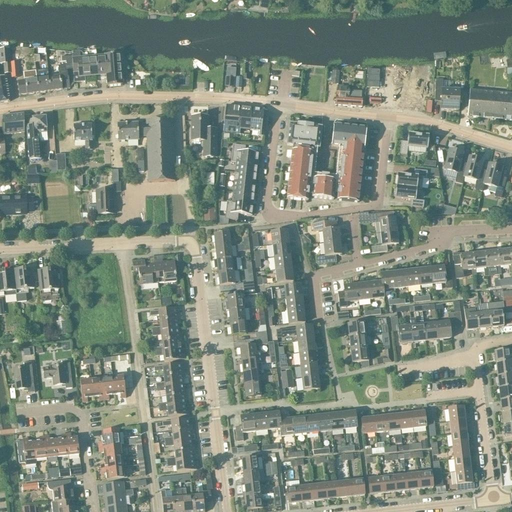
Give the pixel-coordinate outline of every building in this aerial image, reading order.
[(0,49),(0,64),(10,63),(9,48),(0,49)] [(96,57),(97,75),(107,74),(108,86),(122,85),(119,54),(105,55),(105,56),(96,57)] [(72,83),(75,83),(72,59),(72,56),(59,57),(60,62),(66,61),(67,65),(58,66),(58,71),(48,72),(48,78),(50,92),(62,90),(70,89),(70,87),(72,83)] [(84,76),(97,75),(96,57),(72,59),(75,83),(85,82),(84,76)] [(378,69),(368,69),(368,84),(378,84),(378,69)] [(33,80),(17,82),(19,95),(19,96),(27,95),(27,96),(39,94),(39,93),(37,79),(37,77),(33,77),(33,80)] [(226,77),(225,87),(233,87),(234,78),(226,77)] [(409,77),(395,77),(395,101),(409,101),(409,95),(423,95),(423,85),(409,85),(409,77)] [(0,78),(0,102),(9,102),(6,78),(0,78)] [(48,78),(37,79),(39,93),(39,94),(50,92),(48,78)] [(441,102),(441,108),(441,110),(458,111),(459,90),(442,89),(443,80),(436,79),(435,102),(441,102)] [(349,87),(336,86),(335,105),(361,107),(362,99),(361,99),(361,92),(349,91),(349,87)] [(490,119),(493,93),(470,91),(468,117),(490,119)] [(511,94),(493,93),(490,119),(511,120),(511,94)] [(240,108),(226,106),(224,120),(239,122),(240,108)] [(250,122),(251,109),(240,108),(239,122),(238,130),(240,130),(249,131),(250,122)] [(266,111),(251,109),(250,122),(249,131),(259,132),(258,137),(260,137),(260,136),(264,136),(266,111)] [(23,114),(2,116),(4,136),(21,134),(24,133),(26,133),(23,114)] [(38,134),(46,133),(45,117),(31,118),(32,120),(25,121),(29,160),(41,159),(38,134)] [(192,117),(191,141),(204,141),(203,146),(207,146),(206,158),(216,158),(216,130),(208,130),(208,118),(192,117)] [(148,183),(175,182),(172,119),(146,120),(146,124),(138,124),(138,123),(117,124),(117,142),(139,141),(139,137),(146,137),(148,183)] [(224,120),(222,133),(239,134),(240,130),(238,130),(239,122),(224,120)] [(91,125),(80,125),(79,124),(76,124),(75,125),(73,125),(73,142),(85,142),(85,150),(92,150),(91,125)] [(287,199),(308,201),(313,153),(312,153),(313,148),(319,149),(321,128),(313,127),(313,126),(297,125),(289,124),(287,145),(293,146),(292,151),(287,199)] [(334,125),(331,146),(343,148),(337,201),(358,203),(366,129),(334,125)] [(399,154),(406,155),(407,147),(427,149),(429,137),(408,134),(407,143),(401,142),(399,154)] [(231,162),(236,162),(257,165),(258,154),(245,152),(245,146),(233,145),(231,162)] [(462,185),(464,178),(464,177),(466,168),(459,166),(463,154),(449,150),(444,170),(457,174),(455,183),(462,185)] [(65,170),(65,154),(57,155),(57,171),(65,170)] [(464,177),(464,178),(477,181),(474,190),(482,192),(484,184),(486,175),(479,173),(482,161),(469,157),(466,168),(464,177)] [(236,162),(235,172),(256,175),(257,165),(236,162)] [(486,175),(484,184),(490,186),(496,188),(495,193),(494,197),(501,198),(503,189),(506,178),(500,177),(502,168),(488,164),(486,175)] [(36,166),(27,167),(27,175),(36,174),(36,166)] [(396,187),(417,189),(421,190),(423,178),(426,178),(427,172),(414,170),(414,177),(397,175),(396,187)] [(235,172),(234,183),(255,185),(256,175),(235,172)] [(39,184),(39,176),(28,176),(28,184),(39,184)] [(312,198),(333,200),(335,181),(314,179),(312,198)] [(234,183),(233,193),(254,195),(255,185),(234,183)] [(417,189),(396,187),(395,199),(411,201),(410,207),(423,208),(424,202),(415,201),(417,189)] [(114,215),(113,191),(96,192),(97,216),(114,215)] [(233,193),(231,203),(253,205),(254,195),(233,193)] [(27,212),(33,212),(33,200),(26,200),(26,197),(0,198),(0,218),(5,218),(5,215),(27,214),(27,212)] [(253,205),(231,203),(226,202),(225,219),(237,221),(238,214),(251,216),(253,205)] [(444,205),(442,214),(449,214),(453,214),(455,208),(444,205)] [(203,209),(204,222),(215,221),(215,208),(203,209)] [(394,212),(368,215),(369,224),(379,223),(380,233),(397,231),(396,218),(394,219),(394,212)] [(326,218),(312,220),(312,224),(313,233),(322,232),(324,244),(340,242),(338,229),(336,229),(335,222),(327,223),(326,218)] [(273,246),(289,244),(287,231),(271,233),(273,246)] [(399,244),(397,231),(380,233),(382,246),(372,247),(373,253),(388,252),(387,245),(399,244)] [(216,248),(231,246),(230,233),(214,235),(216,248)] [(341,255),(340,242),(324,244),(325,256),(317,257),(318,265),(336,263),(335,256),(341,255)] [(290,257),(289,244),(273,246),(274,258),(290,257)] [(231,246),(216,248),(217,260),(233,259),(231,246)] [(498,267),(497,267),(498,275),(502,275),(501,266),(509,266),(511,265),(509,250),(497,252),(498,267)] [(486,268),(484,268),(485,277),(498,275),(497,267),(498,267),(497,252),(490,252),(486,253),(484,253),(486,268)] [(474,270),(472,270),(473,278),(477,278),(476,269),(484,268),(486,268),(484,253),(472,254),(474,270)] [(461,265),(453,266),(455,281),(463,280),(461,271),(463,271),(472,270),(474,270),(472,254),(466,255),(460,256),(461,265)] [(292,269),(290,257),(274,258),(276,271),(292,269)] [(217,261),(214,261),(215,269),(218,268),(218,273),(234,271),(237,271),(236,258),(233,259),(217,261)] [(141,286),(159,284),(157,267),(151,267),(151,265),(145,265),(145,261),(133,263),(134,272),(139,272),(141,286)] [(157,267),(159,284),(177,282),(175,262),(162,263),(163,266),(157,267)] [(446,289),(452,288),(450,270),(444,271),(444,267),(431,269),(433,285),(445,284),(446,289)] [(14,270),(16,295),(17,303),(27,302),(26,294),(28,293),(28,290),(34,289),(32,272),(26,273),(25,269),(14,270)] [(293,282),(292,269),(276,271),(277,284),(293,282)] [(433,285),(431,269),(419,270),(421,287),(433,285)] [(4,296),(16,295),(14,270),(2,272),(2,275),(0,275),(0,292),(4,292),(4,296)] [(406,271),(408,288),(421,287),(419,270),(406,271)] [(44,271),(38,271),(40,296),(41,302),(51,301),(50,295),(53,295),(53,291),(59,290),(57,273),(51,274),(44,275),(44,271)] [(236,284),(234,271),(218,273),(220,286),(236,284)] [(396,289),(408,288),(406,271),(394,273),(396,289)] [(381,274),(382,282),(383,291),(396,289),(394,273),(381,274)] [(384,298),(383,291),(382,282),(370,283),(371,300),(384,298)] [(359,301),(371,300),(370,283),(357,285),(359,301)] [(286,300),(302,298),(301,285),(284,287),(286,300)] [(346,303),(359,301),(357,285),(344,286),(345,293),(339,293),(340,308),(347,307),(346,303)] [(228,302),(226,303),(227,311),(229,310),(244,309),(243,296),(228,298),(228,302)] [(287,312),(304,311),(302,298),(286,300),(287,312)] [(503,303),(491,304),(492,312),(489,313),(491,328),(503,326),(501,311),(504,311),(503,303)] [(492,312),(491,304),(487,304),(488,313),(480,314),(477,314),(479,329),(491,328),(489,313),(492,312)] [(475,309),(464,310),(464,315),(466,331),(479,329),(477,314),(480,314),(479,306),(475,306),(475,309)] [(159,322),(180,319),(179,314),(177,315),(176,309),(150,312),(151,317),(159,316),(159,322)] [(244,309),(229,310),(231,323),(246,321),(244,309)] [(305,323),(304,311),(287,312),(289,325),(305,323)] [(456,328),(454,313),(448,314),(449,322),(436,324),(438,340),(451,339),(450,329),(456,328)] [(400,345),(413,343),(411,327),(399,328),(398,317),(391,318),(393,333),(399,333),(400,345)] [(180,324),(180,319),(159,322),(160,327),(152,328),(152,333),(179,330),(178,324),(180,324)] [(57,335),(68,334),(66,321),(56,322),(57,335)] [(246,321),(231,323),(232,336),(247,334),(246,321)] [(425,342),(424,325),(416,326),(416,321),(411,322),(411,327),(413,343),(425,342)] [(350,338),(366,336),(365,323),(348,325),(350,338)] [(425,342),(438,340),(436,324),(424,325),(425,342)] [(298,341),(314,339),(313,326),(296,328),(298,341)] [(179,334),(179,330),(152,333),(153,337),(161,336),(162,342),(182,340),(181,334),(179,334)] [(351,351),(367,349),(366,336),(350,338),(351,351)] [(299,354),(316,352),(314,339),(298,341),(299,354)] [(183,344),(182,340),(162,342),(162,348),(154,349),(155,353),(181,350),(180,344),(183,344)] [(242,361),(264,358),(263,353),(256,353),(256,346),(240,348),(242,361)] [(369,362),(367,349),(351,351),(352,364),(369,362)] [(181,355),(181,350),(155,353),(155,357),(163,356),(164,363),(184,360),(184,355),(181,355)] [(511,362),(511,364),(511,360),(510,350),(494,352),(496,364),(511,362)] [(384,351),(385,357),(382,358),(383,364),(391,363),(390,351),(384,351)] [(301,366),(317,364),(316,352),(299,354),(301,366)] [(243,373),(258,371),(261,371),(260,364),(264,364),(264,358),(242,361),(243,373)] [(51,367),(51,368),(43,369),(44,379),(52,378),(53,386),(65,385),(66,389),(72,389),(69,361),(62,361),(62,366),(51,367)] [(28,394),(35,393),(31,362),(24,363),(24,368),(13,369),(16,390),(27,389),(28,394)] [(511,374),(511,366),(511,364),(511,362),(496,364),(497,376),(511,374)] [(302,379),(319,377),(317,364),(301,366),(302,379)] [(163,371),(164,377),(184,375),(184,370),(181,370),(180,365),(155,368),(155,372),(163,371)] [(260,383),(258,371),(243,373),(244,385),(260,383)] [(107,378),(102,379),(104,401),(109,400),(108,396),(114,395),(112,378),(112,373),(107,373),(107,378)] [(511,387),(511,374),(497,376),(499,389),(511,387)] [(184,375),(164,377),(165,383),(156,384),(157,388),(183,385),(182,380),(185,379),(184,375)] [(112,378),(114,395),(120,395),(121,399),(126,398),(123,377),(112,378)] [(320,390),(319,377),(302,379),(304,392),(320,390)] [(91,380),(93,398),(99,397),(99,401),(104,401),(102,379),(91,380)] [(87,398),(93,398),(91,380),(80,382),(82,403),(87,403),(87,398)] [(261,397),(260,383),(244,385),(246,398),(261,397)] [(183,390),(183,385),(157,388),(157,392),(165,391),(166,397),(186,395),(186,390),(183,390)] [(511,399),(511,387),(499,389),(501,401),(511,399)] [(187,400),(186,395),(166,397),(167,403),(159,404),(159,408),(185,405),(184,400),(187,400)] [(511,399),(501,401),(502,413),(511,412),(511,399)] [(186,411),(185,405),(159,408),(159,412),(168,411),(169,418),(189,415),(188,410),(186,411)] [(448,409),(450,422),(465,420),(463,407),(448,409)] [(355,412),(342,414),(344,430),(357,429),(355,412)] [(425,412),(412,413),(413,429),(426,427),(425,412)] [(511,424),(511,412),(502,413),(504,426),(511,424)] [(280,421),(279,413),(266,415),(268,431),(280,429),(281,429),(280,421)] [(413,429),(412,413),(399,415),(401,430),(413,429)] [(330,415),(332,432),(344,430),(342,414),(330,415)] [(255,432),(268,431),(266,415),(254,416),(255,432)] [(319,433),(332,432),(330,415),(317,417),(319,433)] [(388,432),(401,430),(399,415),(386,416),(388,432)] [(255,432),(254,416),(241,417),(242,427),(236,428),(237,442),(244,442),(243,433),(255,432)] [(376,433),(388,432),(386,416),(374,417),(376,433)] [(307,434),(319,433),(317,417),(305,418),(307,434)] [(376,433),(374,417),(361,419),(363,434),(376,433)] [(292,420),(294,436),(307,434),(305,418),(292,420)] [(172,432),(193,430),(192,425),(190,425),(189,420),(163,422),(163,427),(172,426),(172,432)] [(281,429),(280,429),(281,437),(294,436),(292,420),(280,421),(281,429)] [(450,422),(451,435),(466,433),(465,420),(450,422)] [(98,444),(98,448),(120,446),(118,429),(103,431),(103,437),(101,437),(102,443),(98,444)] [(193,434),(193,430),(172,432),(173,438),(165,439),(165,443),(191,440),(191,435),(193,434)] [(451,435),(453,447),(468,445),(466,433),(451,435)] [(66,435),(68,456),(79,455),(77,437),(71,438),(70,434),(66,435)] [(57,457),(68,456),(66,435),(61,435),(61,439),(55,440),(57,457)] [(57,457),(55,440),(49,441),(49,436),(44,437),(47,459),(57,457)] [(36,460),(47,459),(44,437),(39,437),(40,442),(34,442),(36,460)] [(36,460),(34,442),(28,443),(27,439),(22,439),(25,466),(36,465),(36,460)] [(192,446),(191,440),(165,443),(165,447),(174,446),(174,452),(195,450),(195,445),(192,446)] [(468,445),(453,447),(454,459),(469,458),(468,445)] [(104,459),(121,457),(120,446),(98,448),(99,452),(103,451),(104,459)] [(196,455),(195,450),(174,452),(175,458),(167,459),(167,464),(194,461),(193,455),(196,455)] [(122,467),(121,457),(104,459),(104,464),(100,464),(101,470),(122,467)] [(243,473),(259,471),(257,458),(241,460),(243,473)] [(454,459),(455,472),(471,470),(469,458),(454,459)] [(194,466),(194,461),(167,464),(168,468),(176,467),(177,473),(197,471),(196,465),(194,466)] [(123,474),(122,467),(101,470),(101,474),(106,474),(106,480),(127,478),(126,474),(123,474)] [(17,476),(18,483),(27,482),(26,475),(25,469),(16,470),(17,476)] [(471,470),(455,472),(457,485),(472,483),(471,470)] [(244,486),(260,484),(259,471),(243,473),(244,486)] [(431,473),(419,474),(420,489),(433,488),(431,473)] [(408,491),(420,489),(419,474),(406,475),(408,491)] [(395,492),(408,491),(406,475),(394,477),(395,492)] [(383,494),(395,492),(394,477),(381,478),(383,494)] [(383,494),(381,478),(368,480),(370,495),(383,494)] [(53,491),(54,502),(74,500),(73,488),(71,488),(70,480),(47,483),(48,491),(53,491)] [(363,480),(350,482),(352,497),(364,496),(363,480)] [(339,498),(352,497),(350,482),(337,483),(339,498)] [(125,497),(129,497),(128,491),(124,491),(123,483),(103,485),(104,496),(124,494),(125,497)] [(339,498),(337,483),(325,485),(327,500),(339,498)] [(246,498),(261,496),(260,484),(244,486),(246,498)] [(327,500),(325,485),(312,486),(314,501),(327,500)] [(314,501),(312,486),(300,487),(302,503),(314,501)] [(198,496),(192,497),(194,511),(204,511),(204,504),(211,503),(210,492),(202,493),(202,487),(197,488),(198,496)] [(302,503),(300,487),(287,489),(289,504),(302,503)] [(183,511),(181,489),(177,490),(178,498),(172,499),(173,511),(183,511)] [(185,489),(181,489),(183,511),(194,511),(192,497),(186,498),(185,489)] [(173,511),(172,499),(166,500),(165,491),(161,492),(162,511),(173,511)] [(124,494),(104,496),(105,508),(126,505),(125,497),(124,494)] [(246,498),(247,510),(263,508),(262,500),(273,499),(275,508),(281,507),(279,494),(274,494),(261,496),(246,498)] [(74,500),(54,502),(51,503),(52,511),(78,511),(78,508),(73,508),(72,501),(74,500)]
